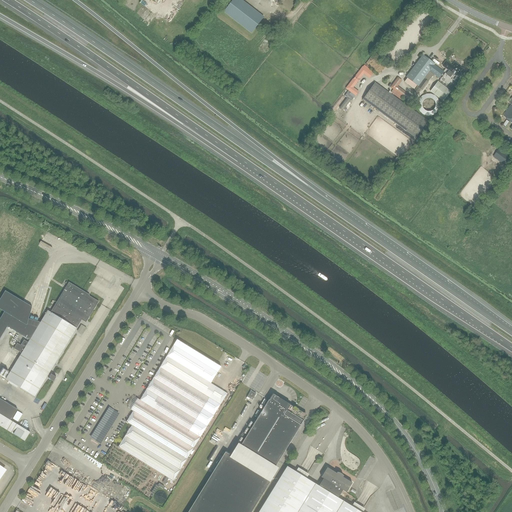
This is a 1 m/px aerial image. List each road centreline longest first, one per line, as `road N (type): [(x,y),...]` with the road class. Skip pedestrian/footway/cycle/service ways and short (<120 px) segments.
road 1 (primary): [(162,256),(364,392),(414,448),(443,511)]
road 2 (motorway): [(328,204),(29,0)]
road 3 (unclassified): [(410,511),(384,461),(349,419),(205,320),(139,290)]
road 4 (motorway): [(239,159),(511,347)]
road 5 (motorway): [(328,204),(74,0)]
road 6 (motorway): [(6,0),(239,159)]
road 7 (motorway): [(0,16),(239,159)]
road 8 (motorway): [(511,332),(328,204)]
road 9 (unclassified): [(30,466),(139,290)]
road 10 (primary): [(0,177),(154,252)]
